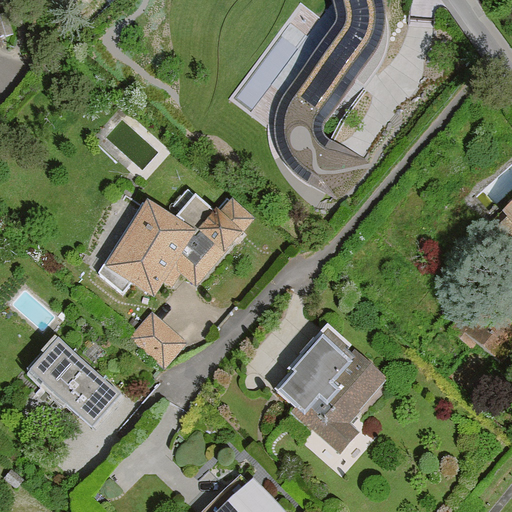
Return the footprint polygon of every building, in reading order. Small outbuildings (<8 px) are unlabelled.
[(276,122),(276,135),(279,148),(284,159),(293,170),(306,182),(337,200),(372,165),(332,141),(327,135),(325,130),(326,125),(329,121),(373,57),(381,45),(385,30),(387,19),(385,4),(384,0),(334,0),(337,13),(337,19),(335,24),(285,95),(278,108),(276,122)] [(145,201),(99,275),(122,296),(131,284),(151,296),(174,264),(196,285),(252,220),(229,202),(216,217),(195,199),(177,220),(145,201)] [(511,203),(498,215),(511,230),(511,203)] [(151,317),(129,339),(164,372),(185,349),(151,317)] [(385,384),(324,332),(273,392),(293,409),(289,414),(341,458),(361,436),(349,426),(385,384)] [(120,401),(55,344),(26,378),(91,434),(120,401)] [(276,511),(250,485),(222,511),(276,511)]
